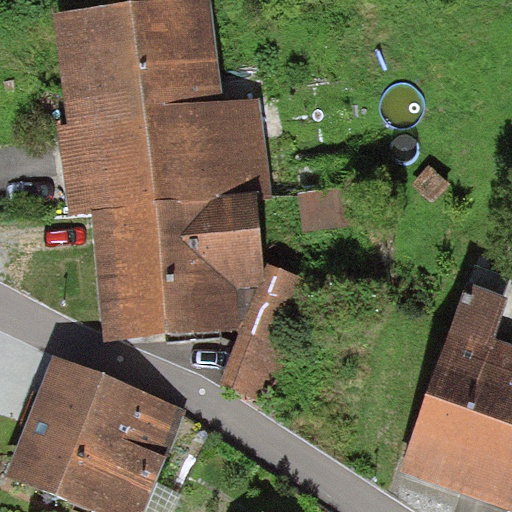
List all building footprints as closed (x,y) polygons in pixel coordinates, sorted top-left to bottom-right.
[(211,0),(205,0),(59,19),(72,129),(59,130),(69,220),(92,217),(257,197),(270,195),(258,99),(225,103),(211,0)] [(430,171),(418,185),(433,198),(445,184),(430,171)] [(345,192),(297,197),(300,231),(349,226),(345,192)] [(265,271),(257,197),(92,217),(103,345),(179,338),(242,333),(259,289),(267,286),(265,271)] [(242,333),(222,386),(274,408),(325,293),(269,268),(265,271),(267,286),(259,289),(242,333)] [(471,295),(402,474),(465,498),(502,511),(511,511),(511,357),(491,350),(506,309),(471,295)] [(53,362),(7,481),(86,511),(139,511),(179,410),(53,362)]
